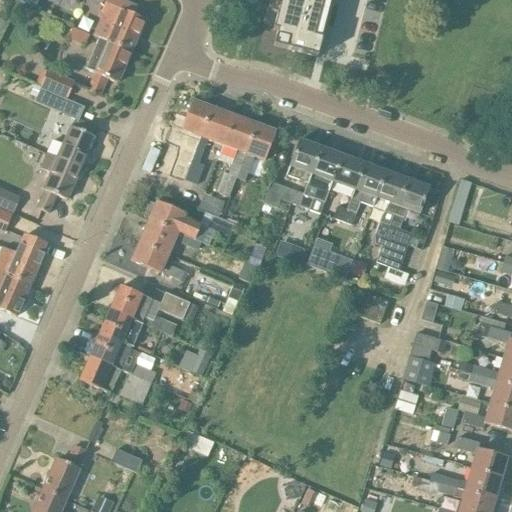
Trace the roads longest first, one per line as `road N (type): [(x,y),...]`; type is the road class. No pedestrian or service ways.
road 1 (residential): [(0,449),(174,57)]
road 2 (residential): [(511,177),(273,84),(174,57)]
